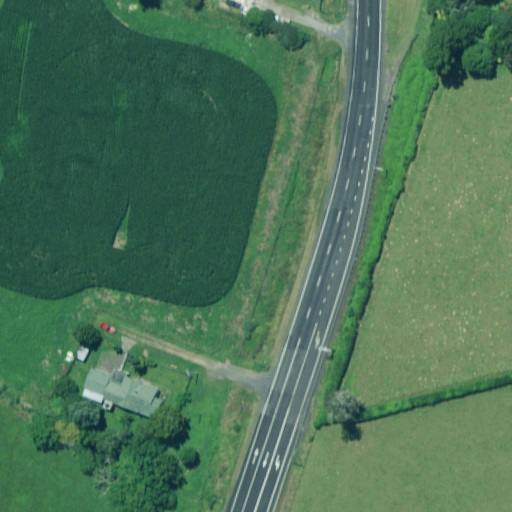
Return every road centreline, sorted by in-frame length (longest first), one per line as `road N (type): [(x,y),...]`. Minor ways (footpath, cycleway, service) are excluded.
road 1 (primary): [(347,192),(242,511)]
road 2 (primary): [(347,192),(337,277),(259,511)]
road 3 (primary): [(368,0),(347,192)]
